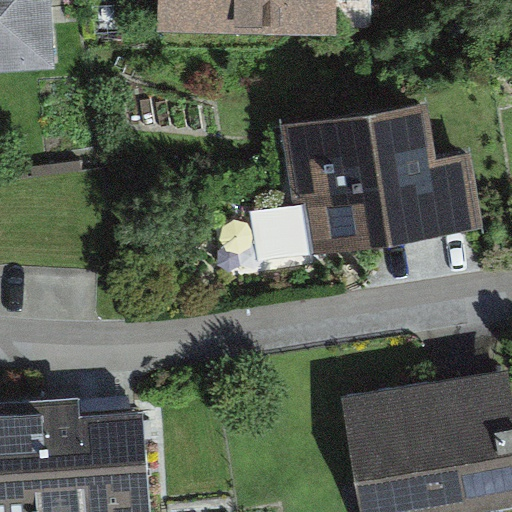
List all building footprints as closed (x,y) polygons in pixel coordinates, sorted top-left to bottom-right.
[(57,0),(0,0),(0,63),(63,58),(57,0)] [(163,0),(164,21),(330,18),(329,0),(163,0)] [(429,106),(285,133),(297,196),(305,194),(314,247),(484,216),(471,144),(437,151),(429,106)] [(511,371),(349,401),(368,511),(443,511),(442,505),(511,492),(511,371)] [(81,391),(0,397),(0,511),(163,511),(154,404),(82,410),(81,391)]
